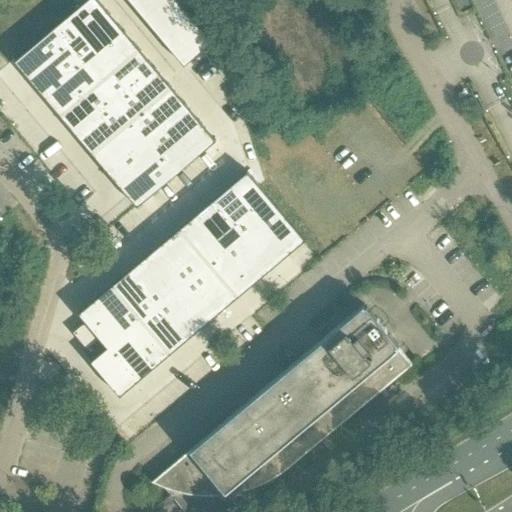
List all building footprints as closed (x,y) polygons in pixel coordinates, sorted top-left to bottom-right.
[(96,0),(84,0),(53,27),(68,46),(107,12),(96,0)] [(126,0),(138,13),(154,0),(126,0)] [(173,0),(154,0),(138,13),(153,31),(180,8),(173,0)] [(180,8),(153,31),(168,48),(195,25),(180,8)] [(107,12),(68,46),(84,64),(123,31),(107,12)] [(195,25),(168,48),(182,65),(209,42),(195,25)] [(53,27),(14,61),(29,79),(68,46),(53,27)] [(123,31),(84,64),(99,82),(138,49),(123,31)] [(68,46),(29,79),(44,97),(84,64),(68,46)] [(138,49),(99,82),(114,100),(154,67),(138,49)] [(84,64),(44,97),(60,115),(99,82),(84,64)] [(154,67),(114,100),(130,118),(169,85),(154,67)] [(0,97),(14,86),(0,69),(0,97)] [(99,82),(60,115),(75,133),(114,100),(99,82)] [(169,85),(130,118),(145,136),(184,103),(169,85)] [(114,100),(75,133),(91,152),(130,118),(114,100)] [(184,103),(145,136),(161,155),(200,121),(184,103)] [(130,118),(91,152),(106,170),(145,136),(130,118)] [(200,121),(161,155),(176,173),(215,140),(200,121)] [(145,136),(106,170),(122,188),(161,155),(145,136)] [(161,155),(122,188),(137,206),(176,173),(161,155)] [(242,174),(226,188),(255,222),(284,256),(300,242),(242,174)] [(226,188),(210,202),(239,236),(255,222),(226,188)] [(210,202),(193,216),(222,250),(239,236),(210,202)] [(193,216),(177,230),(206,264),(222,250),(193,216)] [(239,236),(222,250),(251,284),(284,256),(255,222),(239,236)] [(177,230),(160,244),(189,278),(206,264),(177,230)] [(160,244),(144,258),(173,292),(189,278),(160,244)] [(222,250),(206,264),(235,298),(251,284),(222,250)] [(144,258),(127,272),(156,306),(173,292),(144,258)] [(206,264),(189,278),(218,312),(235,298),(206,264)] [(127,272),(110,287),(139,321),(156,306),(127,272)] [(189,278),(173,292),(202,326),(218,312),(189,278)] [(110,287),(94,301),(123,335),(139,321),(110,287)] [(173,292),(156,306),(185,340),(202,326),(173,292)] [(94,301),(77,315),(84,324),(96,338),(106,349),(123,335),(94,301)] [(153,482),(164,487),(166,488),(169,489),(180,492),(195,495),(209,496),(224,495),(234,493),(246,490),(259,485),(273,479),(291,466),(296,462),(412,364),(412,363),(404,354),(399,348),(397,346),(399,345),(367,306),(365,307),(363,305),(352,315),(351,314),(350,314),(349,314),(348,314),(347,314),(346,314),(346,315),(345,315),(345,316),(344,317),(344,318),(344,319),(345,320),(345,321),(152,482),(153,482)] [(156,306),(139,321),(168,355),(185,340),(156,306)] [(139,321),(123,335),(152,369),(168,355),(139,321)] [(84,324),(75,332),(86,346),(96,338),(84,324)] [(123,335),(106,349),(135,383),(152,369),(123,335)] [(106,349),(89,364),(117,398),(135,383),(106,349)]
